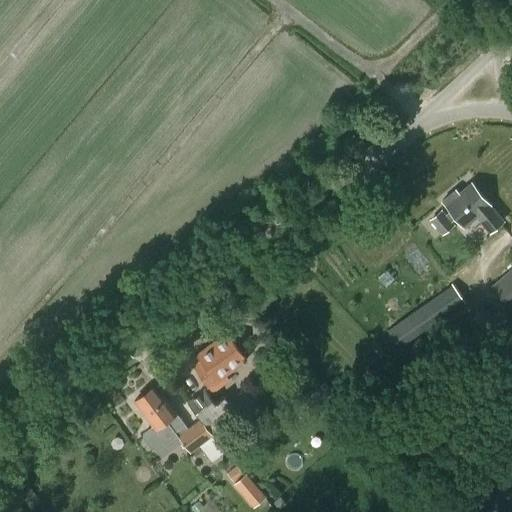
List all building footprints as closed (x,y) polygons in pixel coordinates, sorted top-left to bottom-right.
[(442,210),(431,220),(442,233),(453,223),(451,220),(456,216),(464,226),(477,215),(490,231),(503,220),(490,204),(472,182),(459,193),(456,189),(443,200),(451,210),(446,215),(442,210)] [(509,307),(511,304),(511,268),(492,286),(509,307)] [(408,314),(406,315),(418,333),(465,302),(452,283),(408,314)] [(511,339),(483,306),(465,322),(481,339),(485,336),(511,367),(511,339)] [(213,390),(228,379),(224,373),(245,358),(226,331),(197,352),(205,363),(197,369),(213,390)] [(287,390),(303,387),(302,375),(285,377),(287,390)] [(156,384),(134,400),(153,425),(143,432),(143,436),(150,446),(154,447),(174,432),(177,436),(178,436),(194,457),(204,449),(212,460),(224,450),(211,432),(200,418),(188,428),(176,412),(177,411),(156,384)] [(325,384),(305,402),(316,415),(337,397),(325,384)] [(203,388),(187,401),(200,418),(211,432),(237,411),(224,395),(215,403),(203,388)] [(363,429),(349,415),(341,423),(339,422),(335,426),(337,427),(336,427),(350,441),(363,429)] [(452,437),(429,461),(443,474),(465,450),(452,437)] [(233,481),(243,473),(236,465),(226,472),(233,481)] [(436,472),(423,482),(430,492),(443,482),(436,472)] [(253,506),(266,496),(246,473),(233,484),(253,506)] [(280,496),(274,502),(280,508),(286,503),(280,496)] [(198,500),(191,506),(196,511),(197,511),(204,506),(198,500)]
